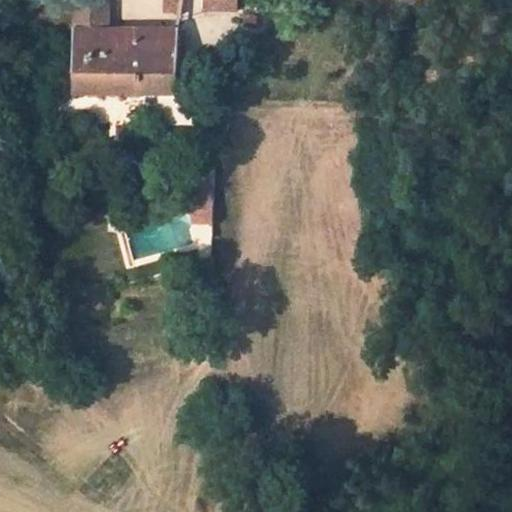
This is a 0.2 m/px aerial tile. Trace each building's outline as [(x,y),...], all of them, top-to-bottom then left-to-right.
[(108,32),(107,0),(74,0),(74,31),(76,32),(86,32),(108,32)] [(162,0),(162,13),(182,14),(182,0),(162,0)] [(204,0),(204,10),(237,11),(237,0),(204,0)] [(177,32),(108,32),(86,32),(76,32),(76,95),(176,95),(177,32)] [(192,224),(210,225),(211,207),(193,207),(192,224)]
